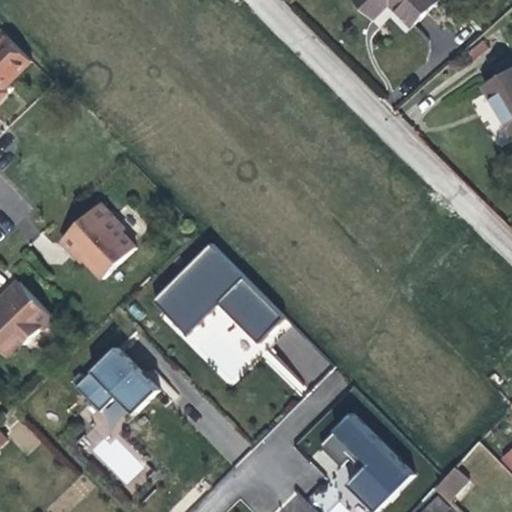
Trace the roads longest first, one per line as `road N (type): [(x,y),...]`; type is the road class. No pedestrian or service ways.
road 1 (residential): [(511,245),(264,0)]
road 2 (residential): [(209,511),(333,388)]
